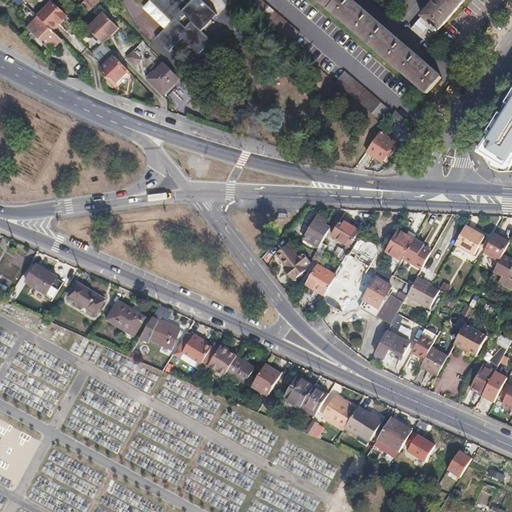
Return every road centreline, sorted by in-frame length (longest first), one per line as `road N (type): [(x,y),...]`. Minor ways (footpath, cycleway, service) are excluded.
road 1 (residential): [(0,219),(425,405)]
road 2 (residential): [(425,405),(348,365),(295,319),(190,192)]
road 3 (secondary): [(414,184),(299,172),(125,122)]
road 4 (secondary): [(190,192),(415,201)]
road 5 (secondary): [(125,122),(0,61)]
road 6 (secondary): [(0,214),(125,198)]
